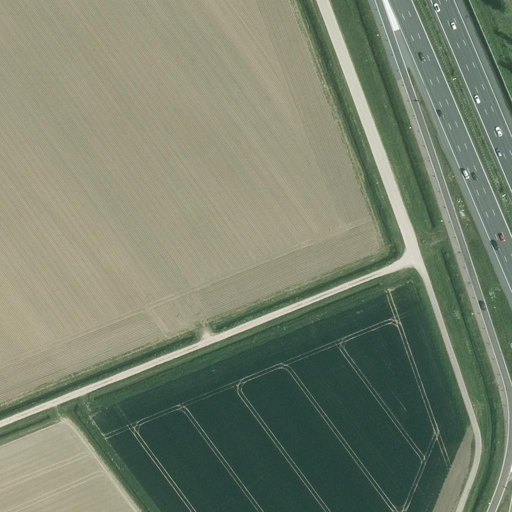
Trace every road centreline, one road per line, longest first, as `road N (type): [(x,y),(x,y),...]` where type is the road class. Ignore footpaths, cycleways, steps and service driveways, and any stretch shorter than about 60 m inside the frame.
road 1 (unclassified): [(457,511),(473,472),(474,419),(318,0)]
road 2 (track): [(0,425),(416,261)]
road 3 (motorway): [(382,0),(511,404)]
road 4 (motorway): [(397,0),(511,270)]
road 5 (motorway): [(511,167),(441,0)]
